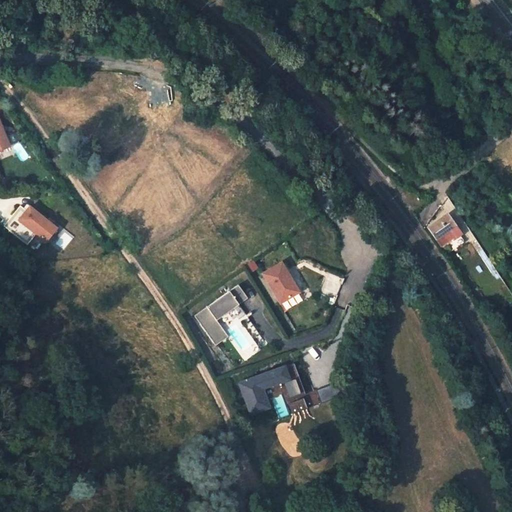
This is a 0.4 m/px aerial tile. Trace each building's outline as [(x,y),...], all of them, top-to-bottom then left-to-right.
[(0,150),(11,146),(0,120),(0,150)] [(414,197),(418,194),(413,186),(408,190),(414,197)] [(46,243),(58,227),(27,204),(15,220),(46,243)] [(461,235),(446,215),(428,229),(441,245),(445,243),(448,247),(459,239),(458,238),(461,235)] [(284,260),(261,271),(277,304),(300,294),(284,260)] [(193,314),(214,346),(227,337),(216,319),(247,299),(239,285),(193,314)] [(237,380),(248,416),(273,408),(270,397),(284,393),(290,412),(321,403),(317,390),(300,395),(295,378),(298,377),(294,363),(237,380)] [(321,401),(340,396),(336,381),(317,386),(321,401)]
